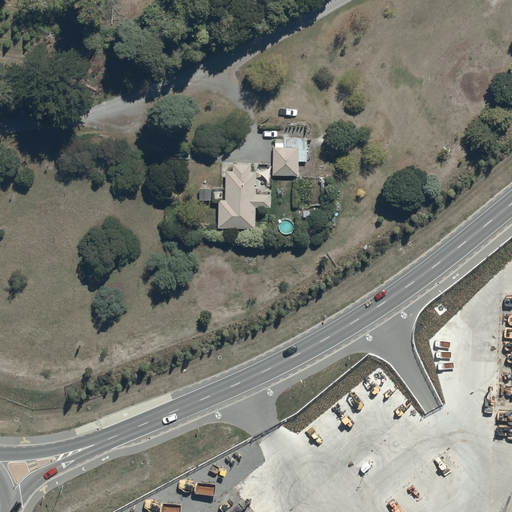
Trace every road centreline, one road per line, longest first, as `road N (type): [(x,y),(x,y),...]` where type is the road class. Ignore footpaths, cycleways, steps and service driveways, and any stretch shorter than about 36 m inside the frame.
road 1 (unclassified): [(511,203),(412,282),(274,366),(2,477)]
road 2 (unclassified): [(0,127),(124,114),(163,101),(339,0)]
